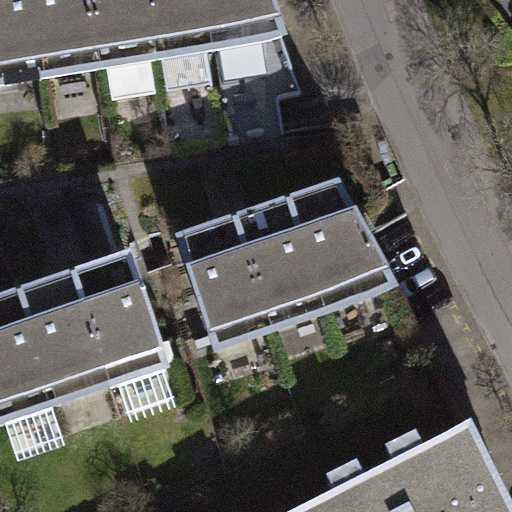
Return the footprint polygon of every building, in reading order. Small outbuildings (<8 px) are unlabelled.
[(0,0),(0,89),(45,82),(31,0),(0,0)] [(100,73),(88,0),(31,0),(45,82),(100,73)] [(157,64),(145,0),(88,0),(100,73),(157,64)] [(213,54),(203,0),(145,0),(157,64),(213,54)] [(203,0),(213,54),(282,43),(267,0),(203,0)] [(289,210),(325,317),(393,294),(337,193),(289,210)] [(325,317),(289,210),(235,228),(272,335),(325,317)] [(272,335),(235,228),(180,247),(217,354),(272,335)] [(74,283),(110,391),(165,372),(128,264),(74,283)] [(19,301),(56,409),(110,391),(74,283),(19,301)] [(0,427),(56,409),(19,301),(0,307),(0,427)] [(511,511),(511,488),(484,427),(316,511),(511,511)]
